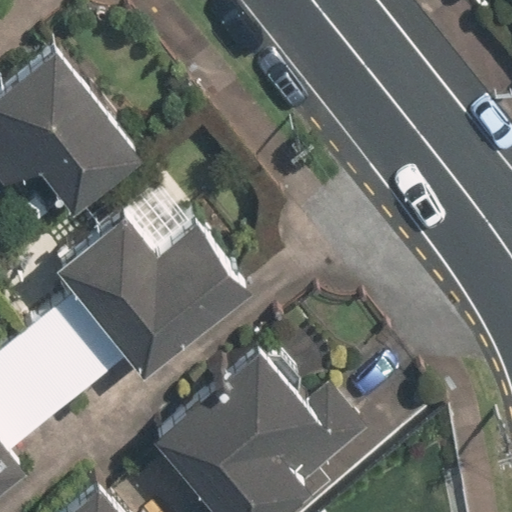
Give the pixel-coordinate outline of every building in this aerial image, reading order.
[(57,30),(0,75),(0,162),(7,172),(48,138),(76,172),(134,125),(57,30)] [(155,232),(123,189),(60,238),(145,348),(255,264),(202,195),(155,232)] [(320,395),(255,321),(153,411),(242,511),(253,511),(367,411),(338,380),(320,395)] [(0,428),(0,462),(16,449),(0,428)] [(143,511),(100,458),(32,511),(143,511)]
